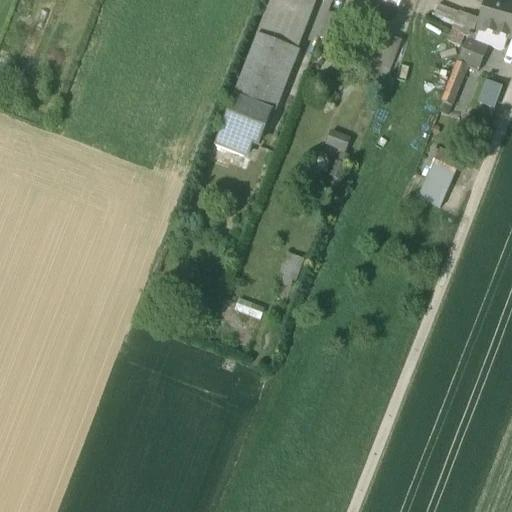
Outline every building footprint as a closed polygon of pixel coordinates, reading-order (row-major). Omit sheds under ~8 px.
[(311,0),(270,0),(257,36),(292,50),(311,0)] [(477,29),(492,33),(507,38),(511,38),(511,0),(484,0),(484,2),(477,29)] [(321,36),(341,43),(349,21),(329,14),(321,36)] [(468,35),(456,65),(467,69),(477,73),(487,47),(492,33),(477,29),(474,36),(468,35)] [(507,38),(492,33),(487,47),(500,52),(504,49),(507,38)] [(400,42),(380,34),(366,68),(387,76),(400,42)] [(292,50),(257,36),(233,97),(269,111),(292,50)] [(452,108),(467,69),(456,65),(441,104),(452,108)] [(475,102),(491,109),(499,87),(483,81),(475,102)] [(269,111),(233,97),(214,147),(232,154),(242,158),(247,144),(255,147),(269,111)] [(232,154),(214,147),(208,161),(227,168),(232,154)] [(360,157),(340,149),(333,166),(347,172),(338,193),(350,199),(361,174),(355,170),(360,157)] [(431,150),(420,174),(449,188),(460,164),(431,150)] [(284,254),(278,280),(294,283),(299,258),(284,254)]
